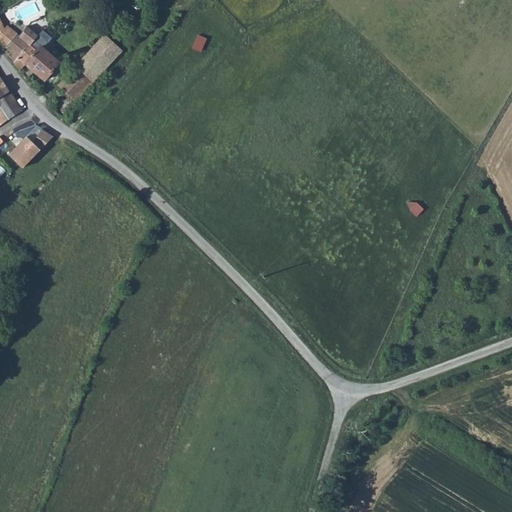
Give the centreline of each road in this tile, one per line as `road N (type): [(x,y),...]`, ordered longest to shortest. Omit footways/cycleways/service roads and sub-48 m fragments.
road 1 (unclassified): [(0,61),(53,123),(122,170),(235,277),(331,382),(370,390),(511,340)]
road 2 (track): [(310,511),(347,390)]
